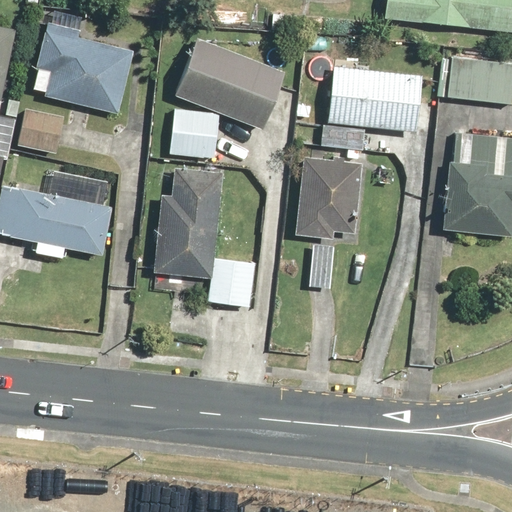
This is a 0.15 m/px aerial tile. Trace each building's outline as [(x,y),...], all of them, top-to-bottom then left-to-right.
[(306,0),(313,11),(328,0),(306,0)] [(511,0),(379,0),(378,15),(511,29),(511,0)] [(304,19),(269,15),(268,29),(302,33),(304,19)] [(73,28),(37,20),(27,65),(44,70),(37,101),(107,118),(123,49),(71,37),(73,28)] [(0,88),(16,31),(0,26),(0,88)] [(281,72),(189,38),(167,98),(258,132),(281,72)] [(511,61),(444,55),(440,97),(508,104),(511,62),(511,61)] [(320,114),(317,114),(314,146),(356,150),(358,126),(409,132),(415,77),(325,67),(320,114)] [(189,110),(169,108),(164,153),(206,158),(206,165),(214,166),(217,134),(209,133),(211,118),(188,116),(189,110)] [(446,162),(441,162),(434,231),(506,239),(510,208),(511,208),(511,137),(510,138),(449,132),(446,162)] [(0,236),(90,260),(103,209),(0,182),(0,176),(5,157),(0,156),(0,236)] [(297,168),(288,234),(325,240),(326,231),(347,234),(357,165),(302,157),(300,168),(297,168)] [(150,193),(144,273),(199,277),(198,304),(243,307),(246,264),(213,262),(219,176),(173,172),(171,194),(150,193)] [(329,247),(309,244),(302,286),(322,289),(329,247)]
